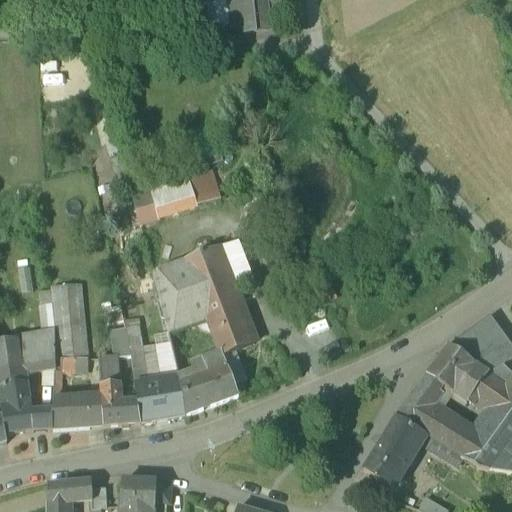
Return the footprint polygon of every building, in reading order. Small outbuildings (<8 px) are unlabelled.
[(205,0),(210,32),(246,27),(253,29),(254,34),(272,32),(271,28),(268,5),(269,5),(268,0),(205,0)] [(269,5),(268,5),(271,28),(285,26),(282,4),(269,5)] [(214,131),(183,142),(184,148),(192,166),(222,155),(218,136),(214,131)] [(182,166),(146,178),(159,223),(197,210),(182,166)] [(159,223),(146,178),(129,183),(140,229),(159,223)] [(242,308),(220,250),(186,263),(208,324),(220,357),(221,361),(223,360),(251,348),(235,310),(242,308)] [(208,324),(186,263),(153,277),(164,319),(168,338),(208,324)] [(80,287),(50,291),(55,344),(56,348),(55,362),(56,362),(88,362),(80,287)] [(51,307),(40,308),(43,338),(54,336),(51,307)] [(511,349),(490,320),(448,350),(488,378),(502,368),(511,360),(511,349)] [(123,324),(109,327),(110,336),(125,334),(123,324)] [(137,408),(138,411),(153,408),(150,392),(140,333),(125,334),(130,361),(137,408)] [(125,334),(110,336),(114,361),(118,360),(118,362),(130,361),(125,334)] [(55,344),(0,352),(0,374),(22,370),(55,367),(55,362),(56,362),(55,362),(55,344)] [(251,348),(223,360),(228,373),(256,361),(251,348)] [(448,350),(421,386),(438,396),(441,390),(443,392),(445,391),(467,405),(470,401),(488,378),(448,350)] [(220,357),(201,364),(207,378),(180,388),(185,421),(238,401),(228,373),(223,360),(221,361),(220,357)] [(114,361),(99,362),(101,399),(103,431),(123,430),(122,410),(121,388),(119,388),(118,362),(118,360),(114,361)] [(88,362),(56,362),(55,362),(55,367),(55,371),(55,374),(88,375),(88,362)] [(511,377),(502,368),(488,378),(505,390),(511,380),(511,377)] [(22,370),(0,374),(0,387),(0,390),(25,387),(22,370)] [(488,378),(470,401),(484,409),(493,414),(491,419),(484,428),(510,445),(511,442),(511,380),(505,390),(488,378)] [(438,396),(421,386),(410,400),(428,411),(438,396)] [(25,387),(0,390),(2,396),(0,396),(0,413),(2,423),(5,439),(32,436),(29,418),(25,387)] [(180,388),(150,392),(153,408),(156,426),(185,421),(180,388)] [(101,399),(87,400),(89,432),(103,431),(101,399)] [(87,400),(52,402),(53,417),(53,434),(89,432),(87,400)] [(410,400),(395,422),(423,440),(424,439),(461,459),(475,440),(428,411),(410,400)] [(122,410),(123,430),(141,428),(138,411),(137,408),(122,410)] [(156,426),(153,408),(138,411),(141,428),(156,426)] [(493,414),(484,409),(481,413),(491,419),(493,414)] [(53,417),(29,418),(32,436),(53,434),(53,417)] [(423,440),(395,422),(387,435),(416,452),(419,447),(423,440)] [(475,440),(461,459),(461,462),(481,474),(489,474),(503,455),(510,445),(484,428),(475,440)] [(416,452),(387,435),(380,447),(408,464),(416,452)] [(461,459),(424,439),(423,440),(419,447),(458,469),(461,462),(461,459)] [(511,442),(510,445),(503,455),(511,460),(511,442)] [(408,464),(380,447),(363,474),(391,492),(408,464)] [(511,460),(503,455),(489,474),(511,476),(511,460)] [(156,487),(122,485),(120,511),(154,511),(154,507),(155,494),(156,487)] [(91,486),(48,490),(47,511),(71,511),(71,506),(92,503),(92,493),(91,486)] [(106,511),(105,493),(92,493),(92,503),(92,511),(106,511)] [(169,495),(155,494),(154,507),(168,508),(169,495)] [(441,511),(426,502),(419,511),(441,511)]
